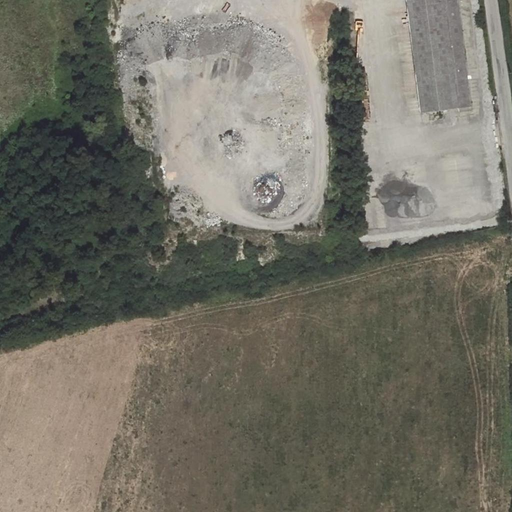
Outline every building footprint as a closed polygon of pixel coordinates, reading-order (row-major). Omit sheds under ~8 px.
[(412,0),(426,110),(462,105),(481,102),(467,0),(412,0)] [(402,54),(412,53),(410,43),(400,44),(402,54)] [(481,102),(462,105),(463,111),(481,108),(481,102)] [(451,220),(480,216),(478,201),(469,202),(467,186),(475,185),(471,156),(447,159),(452,189),(447,190),(451,220)] [(423,166),(412,166),(414,198),(424,197),(423,182),(424,182),(423,166)] [(409,183),(397,183),(398,199),(410,198),(409,183)]
